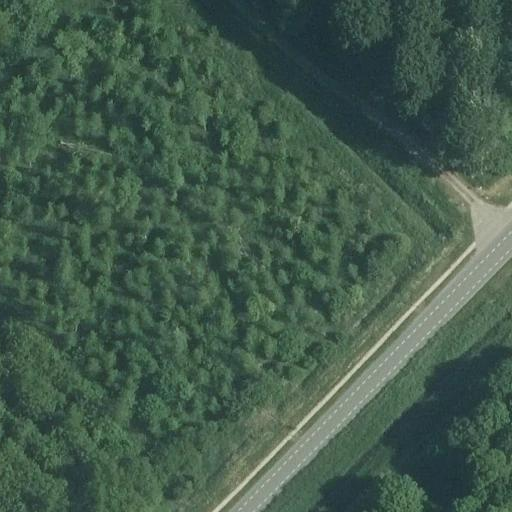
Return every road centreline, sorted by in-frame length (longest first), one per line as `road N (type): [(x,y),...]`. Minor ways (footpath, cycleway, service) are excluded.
road 1 (unclassified): [(238,511),(511,226)]
road 2 (track): [(241,0),(497,241)]
